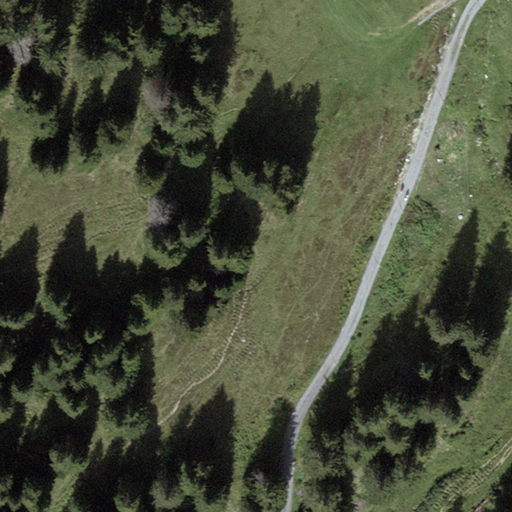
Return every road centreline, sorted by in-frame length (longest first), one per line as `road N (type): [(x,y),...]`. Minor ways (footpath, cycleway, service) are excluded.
road 1 (track): [(481,0),(466,13),(324,383),(301,413),(284,511)]
road 2 (track): [(446,0),(393,31),(355,24),(336,0)]
